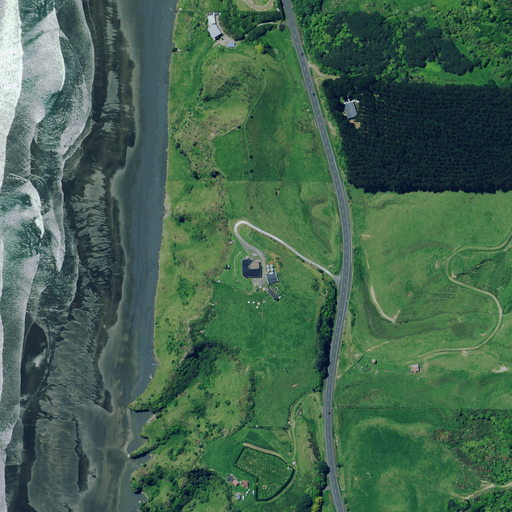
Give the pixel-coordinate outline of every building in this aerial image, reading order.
[(216,23),(215,15),(219,14),(219,12),(213,13),(212,13),(212,16),(209,16),(210,26),(211,28),(209,29),(215,38),(223,33),(216,23)] [(345,100),(346,102),(343,103),(346,111),(345,111),(346,116),(347,115),(349,120),(358,117),(354,102),(356,101),(354,97),(345,100)] [(253,260),(245,260),(244,261),(244,277),(262,277),(261,265),(260,265),(260,262),(253,262),(253,260)] [(279,281),(277,271),(267,274),(270,284),(279,281)] [(275,299),(278,296),(282,293),(273,283),(269,287),(270,288),(267,290),(275,299)] [(419,371),(419,365),(411,366),(411,373),(417,373),(417,371),(419,371)] [(239,483),(231,474),(228,477),(236,486),(239,483)]
